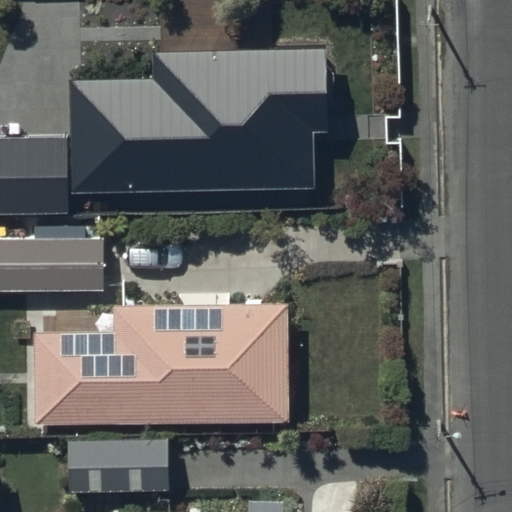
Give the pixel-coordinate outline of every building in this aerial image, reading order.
[(69,82),(71,194),(314,188),(313,133),(327,133),(326,49),(155,53),(156,80),(69,82)] [(0,143),(0,215),(65,215),(64,134),(26,134),(26,143),(0,143)] [(102,241),(97,241),(97,217),(65,218),(65,241),(0,240),(0,293),(103,293),(102,241)] [(288,307),(260,307),(260,301),(245,301),(245,307),(114,308),(114,335),(31,336),(31,426),(289,426),(288,307)] [(67,442),(68,494),(170,491),(168,439),(67,442)]
